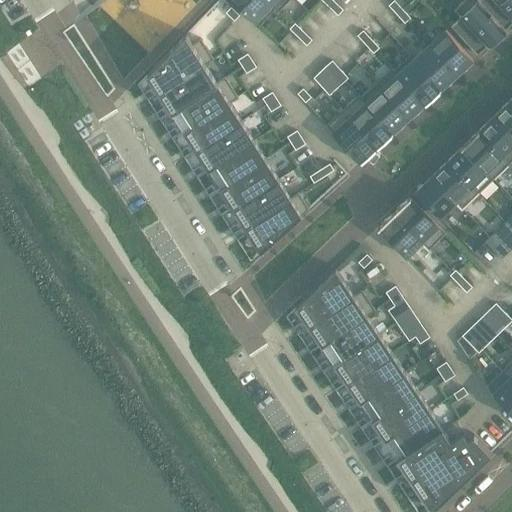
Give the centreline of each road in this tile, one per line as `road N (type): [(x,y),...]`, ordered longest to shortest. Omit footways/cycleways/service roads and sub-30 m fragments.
road 1 (residential): [(33,0),(245,334)]
road 2 (residential): [(406,187),(245,334)]
road 3 (residential): [(245,334),(367,511)]
